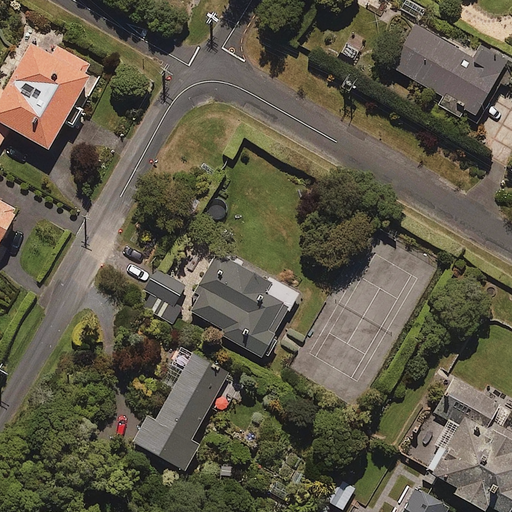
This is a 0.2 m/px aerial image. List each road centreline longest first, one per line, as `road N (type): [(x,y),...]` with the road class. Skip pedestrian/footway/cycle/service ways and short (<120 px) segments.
road 1 (residential): [(0,416),(171,103),(204,81)]
road 2 (residential): [(204,81),(239,87),(511,242)]
road 3 (residential): [(75,0),(204,81)]
